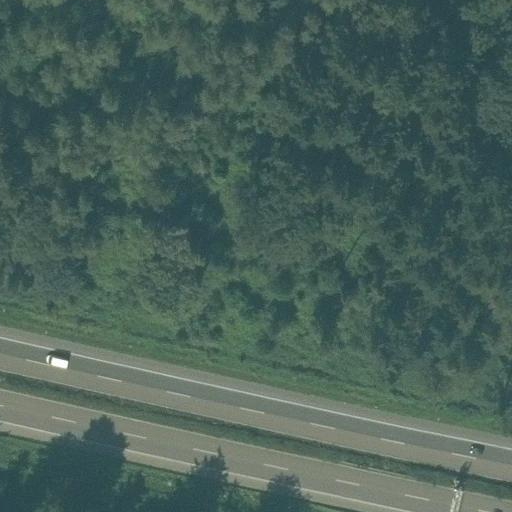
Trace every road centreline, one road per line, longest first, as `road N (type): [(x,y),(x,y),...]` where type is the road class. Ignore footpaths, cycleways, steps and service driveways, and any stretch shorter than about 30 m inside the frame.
road 1 (motorway): [(511,463),(0,353)]
road 2 (motorway): [(0,404),(488,511)]
